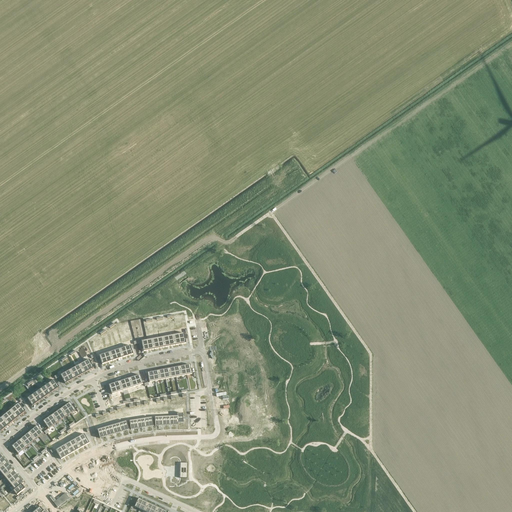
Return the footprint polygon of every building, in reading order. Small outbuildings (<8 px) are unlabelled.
[(239,336),(235,338),(236,341),(237,340),(238,344),(250,340),(249,337),(250,336),(249,331),(239,334),(239,336)] [(213,341),(211,342),(212,347),(222,344),(222,342),(226,341),(225,338),(224,338),(223,335),(212,338),(213,341)] [(130,346),(125,348),(128,356),(133,354),(130,346)] [(251,355),(248,358),(249,360),(250,360),(252,362),(262,355),(259,352),(261,351),(258,347),(250,353),(251,355)] [(229,349),(219,355),(220,358),(219,359),(222,363),(230,358),(229,356),(233,354),(231,351),(231,352),(229,349)] [(105,354),(99,356),(102,365),(107,363),(105,354)] [(265,359),(257,367),(259,370),(258,370),(260,373),(263,370),(265,371),(272,364),(269,360),(267,361),(265,359)] [(89,360),(84,362),(89,371),(94,368),(89,360)] [(233,362),(225,368),(228,373),(230,371),(232,374),(241,367),(239,364),(240,364),(238,361),(235,364),(233,362)] [(84,362),(80,365),(84,374),(89,371),(84,362)] [(80,365),(75,368),(80,376),(84,374),(80,365)] [(75,368),(70,370),(75,379),(80,376),(75,368)] [(70,370),(65,373),(70,381),(75,379),(70,370)] [(242,372),(233,379),(236,383),(238,382),(240,384),(249,377),(247,374),(248,374),(246,371),(243,374),(242,372)] [(65,373),(60,375),(65,384),(70,381),(65,373)] [(140,375),(135,377),(138,386),(143,384),(140,375)] [(135,377),(129,378),(132,388),(138,386),(135,377)] [(129,378),(124,380),(127,389),(132,388),(129,378)] [(54,380),(50,383),(55,391),(59,388),(54,380)] [(124,380),(119,382),(122,391),(127,389),(124,380)] [(254,380),(244,387),(246,390),(244,391),(247,395),(256,389),(255,387),(258,385),(256,382),(256,383),(254,380)] [(119,382),(114,383),(117,393),(122,391),(119,382)] [(50,383),(45,386),(50,394),(55,391),(50,383)] [(114,383),(109,385),(112,394),(117,393),(114,383)] [(45,386),(41,389),(46,397),(50,394),(45,386)] [(41,389),(36,393),(41,400),(46,397),(41,389)] [(36,393),(32,396),(37,403),(41,400),(36,393)] [(32,396),(27,399),(32,406),(37,403),(32,396)] [(251,397),(247,400),(252,409),(254,408),(256,412),(259,410),(258,409),(261,407),(255,397),(252,399),(251,397)] [(19,403),(14,407),(21,415),(26,412),(19,403)] [(70,403),(65,406),(71,413),(75,410),(70,403)] [(65,406),(61,409),(66,416),(71,413),(65,406)] [(14,407),(10,410),(17,419),(21,415),(14,407)] [(239,407),(234,410),(240,419),(242,418),(244,421),(247,420),(246,419),(249,417),(243,407),(240,409),(239,407)] [(61,409),(57,412),(62,420),(66,416),(61,409)] [(10,410),(6,414),(13,422),(17,419),(10,410)] [(57,412),(52,415),(57,423),(62,420),(57,412)] [(6,414),(2,417),(9,425),(13,422),(6,414)] [(227,414),(222,416),(226,425),(228,424),(230,428),(233,427),(232,426),(235,425),(231,414),(228,415),(227,414)] [(52,415),(48,418),(53,426),(57,423),(52,415)] [(266,420),(264,422),(274,429),(276,426),(278,427),(281,422),(272,417),(270,419),(267,416),(265,419),(266,420)] [(2,417),(0,418),(0,423),(4,429),(9,425),(2,417)] [(48,418),(43,422),(48,429),(53,426),(48,418)] [(256,425),(254,426),(257,430),(255,431),(261,440),(265,437),(264,435),(267,433),(260,423),(257,426),(256,425)] [(37,426),(33,429),(39,437),(43,433),(37,426)] [(33,429),(29,433),(35,440),(39,437),(33,429)] [(242,433),(240,435),(242,438),(240,440),(245,449),(250,446),(249,444),(252,443),(246,432),(243,434),(242,433)] [(29,433),(25,436),(31,444),(35,440),(29,433)] [(84,434),(79,437),(85,446),(89,443),(84,434)] [(25,436),(20,440),(26,447),(31,444),(25,436)] [(79,437),(75,440),(80,449),(85,446),(79,437)] [(20,440),(16,443),(22,451),(26,447),(20,440)] [(75,440),(70,442),(75,451),(80,449),(75,440)] [(70,442),(65,445),(71,454),(75,451),(70,442)] [(16,443),(12,447),(18,454),(22,451),(16,443)] [(65,445),(61,448),(66,457),(71,454),(65,445)] [(61,448),(56,451),(61,460),(66,457),(61,448)] [(6,462),(0,467),(0,471),(1,473),(10,466),(6,462)] [(10,466),(1,473),(5,477),(13,471),(10,466)] [(13,471),(5,477),(8,482),(16,475),(13,471)] [(16,475),(8,482),(12,486),(20,479),(16,475)] [(20,479),(12,486),(15,490),(22,484),(23,483),(20,479)] [(15,490),(14,491),(17,495),(25,489),(22,484),(15,490)] [(139,498),(135,507),(140,510),(144,501),(139,498)] [(144,501),(140,510),(145,511),(149,503),(144,501)] [(149,503),(145,511),(144,511),(150,511),(154,505),(149,503)]
